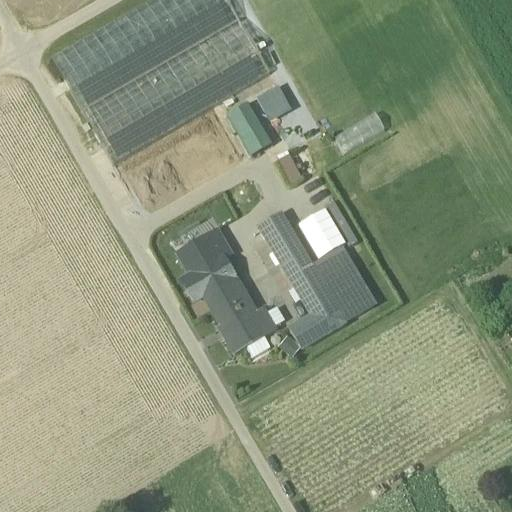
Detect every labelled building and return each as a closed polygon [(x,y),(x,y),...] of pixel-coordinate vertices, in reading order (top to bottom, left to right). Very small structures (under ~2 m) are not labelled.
[(156,0),(50,61),(112,169),(269,78),(224,0),(156,0)] [(232,0),(276,74),(406,0),(232,0)] [(277,91),(256,103),(269,127),(291,115),(277,91)] [(246,108),(227,119),(251,162),(271,150),(246,108)] [(378,119),(334,138),(341,154),(385,135),(378,119)] [(120,181),(142,220),(243,163),(220,123),(120,181)] [(288,160),(277,166),(291,190),(301,184),(288,160)] [(325,215),(346,250),(347,253),(357,247),(333,206),(323,211),(325,215)] [(346,250),(325,215),(298,231),(318,266),(339,254),(346,250)] [(257,231),(292,291),(315,277),(312,270),(280,217),(257,231)] [(177,259),(189,281),(221,261),(222,263),(230,259),(217,236),(177,259)] [(339,254),(318,266),(312,270),(315,277),(333,306),(361,290),(339,254)] [(180,286),(193,307),(202,301),(201,300),(233,281),(222,263),(221,261),(189,281),(180,286)] [(333,306),(315,277),(292,291),(310,321),(322,342),(345,328),(333,306)] [(201,300),(202,301),(203,301),(210,314),(224,338),(222,340),(234,360),(246,353),(264,343),(275,336),(273,333),(265,319),(262,314),(255,318),(233,281),(201,300)] [(333,306),(345,328),(373,311),(361,290),(333,306)] [(276,312),(265,319),(273,333),(284,326),(276,312)] [(288,334),(300,355),(322,342),(310,321),(288,334)] [(290,364),(299,353),(286,342),(277,353),(290,364)] [(264,343),(246,353),(253,364),(270,354),(264,343)]
